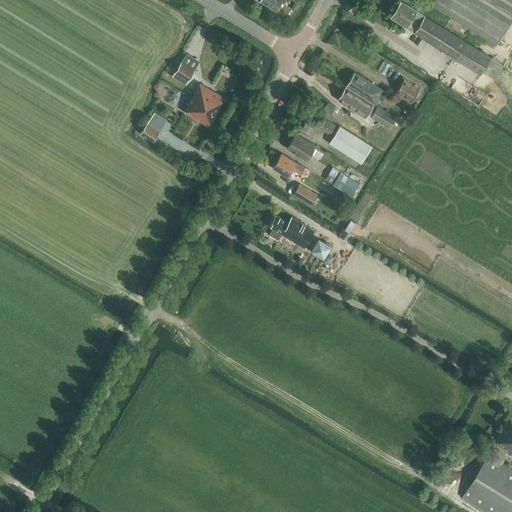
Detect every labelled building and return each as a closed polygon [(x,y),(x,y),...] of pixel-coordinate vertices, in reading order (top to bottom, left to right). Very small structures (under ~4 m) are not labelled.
[(260,0),(259,2),(277,12),(283,0),(260,0)] [(408,27),(418,10),(402,0),(391,17),(407,27),(408,27)] [(496,45),(511,19),(511,0),(434,0),(431,4),(496,45)] [(414,33),(425,15),(418,10),(408,27),(407,27),(406,28),(414,33)] [(425,15),(414,33),(480,74),(482,72),(491,57),(425,15)] [(198,60),(186,53),(172,76),(186,83),(198,60)] [(505,66),(491,57),(482,72),(495,80),(502,70),(503,71),(505,69),(504,68),(505,66)] [(346,86),(374,103),(382,89),(354,72),(346,86)] [(410,102),(419,88),(404,79),(395,93),(410,102)] [(191,97),(220,114),(228,99),(200,83),(191,97)] [(374,103),(346,86),(337,100),(365,117),(374,103)] [(220,114),(191,97),(187,103),(188,103),(184,112),(212,128),(220,114)] [(331,114),(335,107),(328,103),(324,109),(331,114)] [(389,128),(396,116),(378,105),(371,117),(389,128)] [(307,108),(296,125),(310,134),(316,124),(318,125),(317,127),(330,135),(336,125),(322,117),(307,108)] [(152,142),(159,133),(147,124),(140,134),(152,142)] [(340,125),(329,143),(361,163),(372,145),(340,125)] [(297,133),(287,148),(303,158),(307,160),(311,154),(320,159),(325,152),(322,150),(323,150),(316,146),(316,145),(313,143),(297,133)] [(305,176),(308,169),(305,167),(281,153),(272,168),(287,177),(292,169),(301,174),(305,176)] [(352,197),(360,183),(341,171),(333,184),(352,197)] [(300,184),(294,194),(311,205),(318,194),(300,184)] [(276,214),(268,226),(273,228),(269,234),(278,240),(282,234),(304,247),(315,230),(292,216),(288,221),(276,214)] [(332,246),(318,238),(311,251),(324,259),(332,246)] [(511,453),(511,415),(495,443),(511,453)] [(485,511),(511,511),(511,468),(488,454),(461,497),(485,511)]
